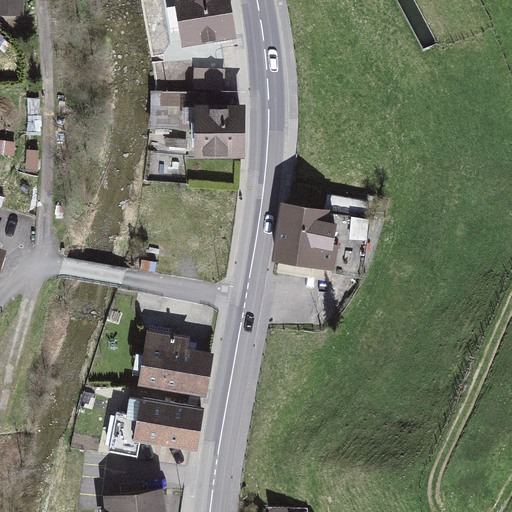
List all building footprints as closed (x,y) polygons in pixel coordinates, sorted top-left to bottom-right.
[(0,0),(0,19),(21,20),(22,0),(0,0)] [(180,49),(234,40),(227,0),(173,0),(172,0),(180,49)] [(194,74),(194,93),(225,94),(225,75),(194,74)] [(193,164),(246,163),(245,111),(193,112),(193,164)] [(304,211),(296,268),(356,276),(364,219),(304,211)] [(155,392),(204,400),(212,357),(187,353),(189,341),(165,336),(155,392)] [(135,440),(194,450),(201,413),(142,402),(135,440)] [(162,511),(159,494),(109,503),(110,511),(162,511)]
